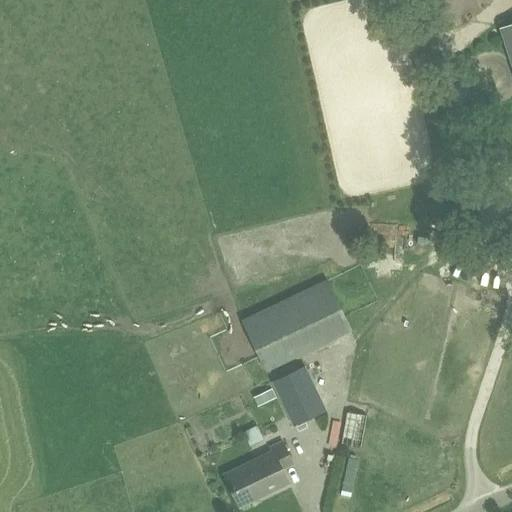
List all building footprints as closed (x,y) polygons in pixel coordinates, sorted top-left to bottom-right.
[(511,72),(511,23),(497,28),(511,72)] [(265,371),(352,330),(326,278),(240,319),(255,350),(265,371)] [(423,369),(479,382),(500,295),(469,287),(453,354),(429,348),(423,369)] [(293,426),(327,410),(305,365),(271,381),(293,426)] [(363,447),(368,415),(345,411),(339,443),(363,447)] [(271,447),(270,447),(271,449),(221,474),(238,508),(290,483),(284,470),(294,465),(283,440),(270,446),(271,447)]
